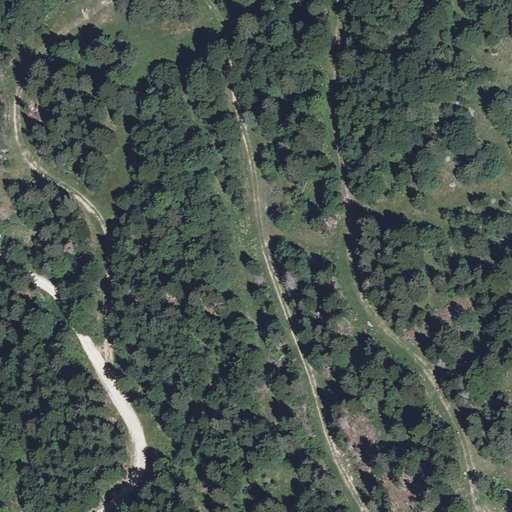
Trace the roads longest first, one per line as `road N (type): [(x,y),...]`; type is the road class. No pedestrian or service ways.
road 1 (track): [(343,0),(335,122),(354,283),(380,326),(439,385),(471,457),(484,511)]
road 2 (track): [(369,511),(337,453),(263,238),(230,41),(207,0)]
road 3 (track): [(65,24),(20,60),(10,123),(29,162),(103,221),(117,389)]
road 4 (track): [(0,264),(62,296),(117,389)]
road 5 (track): [(117,389),(146,454),(138,483),(107,511)]
